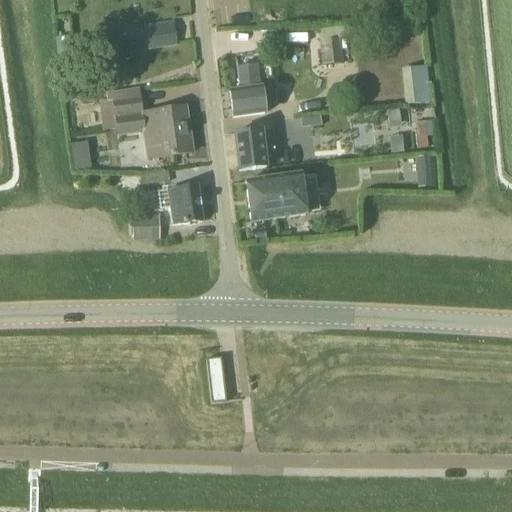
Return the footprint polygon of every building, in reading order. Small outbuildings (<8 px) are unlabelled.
[(141,34),(129,35),(131,50),(143,48),(144,53),(178,47),(175,23),(140,28),(141,34)] [(58,40),(67,100),(76,98),(67,38),(58,40)] [(340,40),(321,41),(323,66),(342,64),(340,40)] [(257,67),(236,70),(239,91),(230,92),(231,118),(266,114),(262,88),(260,88),(257,67)] [(142,115),(138,93),(107,97),(108,104),(101,105),(105,131),(118,129),(119,138),(144,134),(148,162),(194,155),(186,108),(142,115)] [(426,124),(416,125),(418,138),(427,137),(426,124)] [(240,173),(267,169),(261,131),(234,135),(240,173)] [(71,145),(76,171),(93,168),(89,142),(71,145)] [(169,174),(142,178),(143,191),(171,187),(169,174)] [(300,177),(246,184),(251,224),(305,218),(300,177)] [(417,180),(417,190),(436,189),(436,179),(417,180)] [(173,227),(202,223),(198,188),(168,192),(173,227)] [(159,217),(129,217),(132,244),(159,244),(159,217)] [(221,359),(208,361),(214,401),(227,399),(221,359)]
